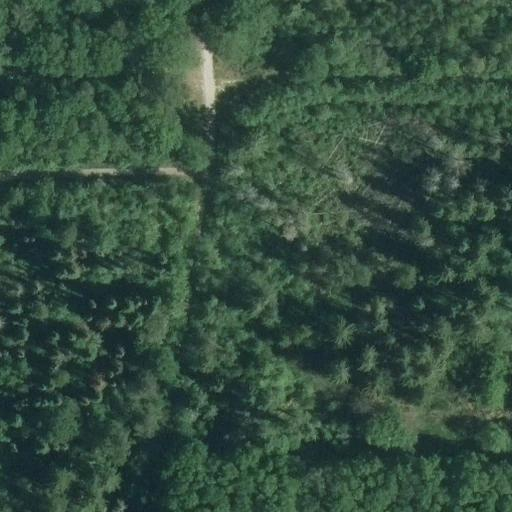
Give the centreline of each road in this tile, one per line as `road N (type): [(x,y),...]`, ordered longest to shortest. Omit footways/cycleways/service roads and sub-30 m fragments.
road 1 (track): [(150,511),(207,165)]
road 2 (track): [(0,173),(207,165)]
